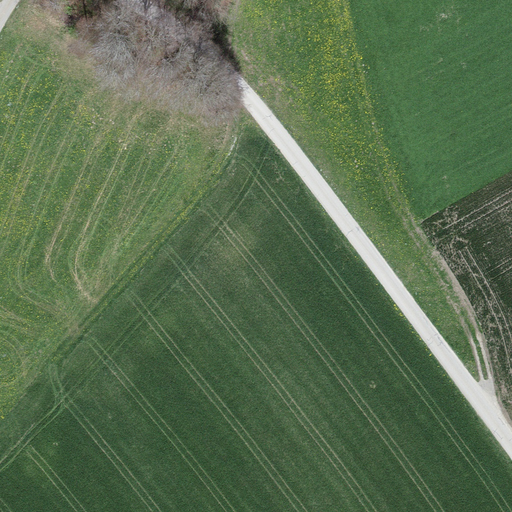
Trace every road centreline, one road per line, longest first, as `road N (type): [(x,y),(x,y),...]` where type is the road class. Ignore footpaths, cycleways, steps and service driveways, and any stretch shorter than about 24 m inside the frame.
road 1 (unclassified): [(124,0),(202,50),(334,205),(511,449)]
road 2 (track): [(493,424),(484,361),(465,311),(397,205)]
